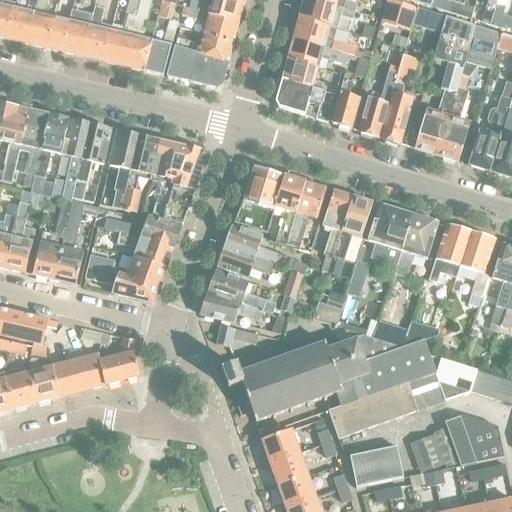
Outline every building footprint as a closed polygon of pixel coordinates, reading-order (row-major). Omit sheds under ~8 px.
[(0,0),(0,39),(5,40),(14,10),(15,5),(4,2),(4,0),(0,0)] [(5,40),(25,45),(37,0),(28,0),(25,13),(14,10),(5,40)] [(37,0),(25,45),(51,51),(60,53),(64,38),(51,35),(55,19),(56,16),(48,14),(51,0),(37,0)] [(59,20),(55,19),(51,35),(64,38),(60,53),(81,58),(97,0),(96,0),(92,16),(72,11),(69,23),(59,20)] [(97,0),(81,58),(102,63),(113,27),(101,24),(100,22),(103,10),(105,10),(107,0),(97,0)] [(113,27),(102,63),(122,68),(141,0),(127,0),(119,28),(113,27)] [(152,43),(150,42),(137,39),(143,18),(146,19),(150,1),(145,0),(141,0),(122,68),(144,73),(152,43)] [(245,5),(229,0),(210,0),(209,5),(190,0),(188,8),(239,24),(245,5)] [(351,19),(353,14),(308,0),(303,0),(298,20),(335,31),(336,29),(329,27),(333,14),(351,19)] [(308,0),(353,14),(356,3),(345,0),(308,0)] [(410,29),(411,25),(416,9),(404,5),(387,0),(381,20),(393,23),(410,29)] [(436,0),(435,7),(450,12),(454,0),(436,0)] [(454,0),(450,12),(470,19),(473,9),(462,5),(463,0),(454,0)] [(486,0),(480,22),(489,25),(496,0),(486,0)] [(496,0),(489,25),(498,27),(506,0),(496,0)] [(170,21),(175,4),(162,1),(157,17),(170,21)] [(234,44),(239,24),(188,8),(187,10),(182,9),(180,16),(194,20),(193,24),(203,27),(201,34),(234,44)] [(444,18),(416,9),(411,25),(439,34),(444,18)] [(489,70),(495,49),(499,35),(444,18),(439,34),(432,60),(446,64),(462,68),(463,62),(489,70)] [(346,57),(356,60),(369,63),(372,52),(361,49),(362,45),(347,41),(346,43),(333,39),(335,31),(298,20),(293,40),(346,57)] [(152,43),(144,73),(162,78),(176,24),(167,22),(161,45),(152,43)] [(370,39),(373,28),(363,25),(360,36),(370,39)] [(176,40),(174,48),(229,62),(234,44),(201,34),(198,46),(176,40)] [(511,38),(499,35),(495,49),(511,54),(511,38)] [(344,64),(346,57),(293,40),(287,62),(316,71),(321,55),(327,57),(326,59),(344,64)] [(368,97),(358,133),(379,140),(403,56),(404,50),(394,47),(379,100),(368,97)] [(222,87),(229,62),(174,48),(166,79),(216,90),(222,87)] [(417,60),(403,56),(379,140),(399,146),(410,110),(397,107),(404,84),(410,86),(417,60)] [(345,72),(343,79),(352,82),(355,74),(365,78),(369,63),(356,60),(352,74),(345,72)] [(340,78),(335,77),(332,86),(313,81),(316,71),(287,62),(281,82),(334,98),(340,78)] [(458,81),(462,68),(446,64),(440,89),(442,90),(435,112),(426,110),(414,151),(437,157),(457,87),(458,81)] [(348,96),(352,82),(343,79),(331,125),(350,131),(359,99),(348,96)] [(467,92),(465,91),(467,83),(458,81),(457,87),(437,157),(457,164),(469,123),(458,120),(467,92)] [(327,124),(334,98),(281,82),(275,104),(278,109),(327,124)] [(479,132),(468,167),(491,174),(511,99),(511,84),(509,84),(505,99),(500,97),(496,111),(493,110),(489,112),(486,122),(489,125),(491,126),(489,135),(479,132)] [(511,99),(491,174),(511,180),(511,138),(511,139),(511,138),(511,99)] [(0,180),(0,181),(11,184),(19,151),(28,112),(8,107),(0,140),(0,142),(9,145),(2,172),(0,172),(0,180)] [(30,188),(33,178),(47,116),(28,112),(19,151),(29,153),(24,173),(25,174),(22,186),(30,188)] [(49,153),(60,155),(68,121),(47,116),(33,178),(43,180),(49,153)] [(62,191),(73,194),(89,126),(68,121),(60,155),(70,158),(62,191)] [(111,131),(89,126),(73,194),(72,198),(93,203),(93,199),(83,196),(92,163),(102,165),(111,131)] [(137,137),(116,133),(109,166),(118,168),(113,189),(115,190),(111,207),(98,203),(97,208),(119,214),(121,208),(137,137)] [(138,177),(149,180),(158,142),(137,137),(121,208),(136,212),(141,192),(135,190),(138,177)] [(204,153),(158,142),(149,180),(159,183),(152,214),(182,226),(207,157),(204,153)] [(241,203),(233,224),(266,234),(273,209),(283,177),(253,168),(242,203),(241,203)] [(283,177),(273,209),(284,213),(273,245),(284,249),(304,184),(283,177)] [(306,220),(315,223),(325,191),(304,184),(284,249),(296,252),(306,220)] [(319,272),(328,275),(351,199),(333,193),(321,226),(331,229),(322,256),(324,257),(319,272)] [(53,217),(58,200),(46,197),(42,214),(53,217)] [(351,199),(328,275),(336,277),(341,262),(342,262),(351,235),(360,239),(372,205),(351,199)] [(51,245),(50,244),(39,242),(32,277),(54,282),(72,204),(62,201),(51,245)] [(0,269),(2,270),(15,217),(18,206),(7,203),(2,223),(0,222),(0,269)] [(82,206),(72,204),(54,282),(75,287),(82,252),(72,249),(82,206)] [(18,206),(15,217),(2,270),(24,275),(32,240),(22,238),(26,220),(23,219),(26,207),(18,206)] [(368,242),(401,252),(412,217),(378,207),(368,242)] [(437,225),(412,217),(401,252),(394,274),(405,278),(412,256),(427,260),(437,225)] [(103,229),(121,233),(140,238),(173,250),(180,229),(148,218),(143,228),(130,223),(111,219),(111,221),(106,219),(103,229)] [(224,248),(272,265),(303,277),(305,269),(293,265),(294,262),(258,247),(261,238),(232,227),(224,248)] [(442,262),(459,267),(469,235),(446,228),(436,259),(431,258),(420,295),(425,296),(426,292),(431,294),(442,262)] [(135,248),(131,258),(165,271),(173,250),(140,238),(121,233),(118,244),(135,248)] [(470,295),(481,298),(488,275),(484,273),(494,242),(469,235),(459,267),(477,273),(470,295)] [(489,323),(499,326),(511,283),(511,247),(502,245),(492,279),(502,282),(489,323)] [(373,250),(361,246),(354,271),(364,274),(366,266),(368,267),(373,250)] [(224,248),(217,269),(246,278),(252,262),(258,264),(256,269),(269,273),(272,265),(224,248)] [(158,291),(165,271),(131,258),(128,269),(114,264),(115,261),(91,256),(88,268),(109,273),(158,291)] [(153,306),(158,291),(109,273),(88,268),(86,279),(114,286),(111,296),(153,306)] [(244,292),(248,284),(215,273),(208,294),(261,313),(266,300),(244,292)] [(284,295),(295,299),(301,277),(290,273),(284,295)] [(511,283),(499,326),(497,332),(506,335),(508,329),(509,330),(511,321),(511,283)] [(258,321),(261,313),(208,294),(199,316),(233,325),(237,313),(258,321)] [(279,309),(290,313),(295,299),(284,295),(279,309)] [(335,329),(341,311),(344,303),(329,298),(326,306),(318,303),(312,321),(335,329)] [(0,336),(33,344),(41,346),(45,328),(55,330),(57,324),(0,310),(0,336)] [(279,336),(279,335),(283,321),(276,318),(271,333),(279,336)] [(406,387),(436,376),(430,357),(424,341),(403,348),(361,335),(326,347),(324,342),(238,372),(236,367),(221,372),(228,390),(230,389),(241,418),(252,414),(255,423),(271,418),(274,423),(315,409),(313,403),(341,393),(339,386),(349,383),(356,403),(406,385),(406,387)] [(0,350),(10,353),(12,342),(0,339),(0,350)] [(135,342),(122,339),(120,354),(98,360),(105,387),(139,378),(133,354),(135,342)] [(12,342),(10,353),(24,356),(26,346),(12,342)] [(31,353),(49,360),(45,347),(41,346),(33,344),(31,353)] [(105,387),(98,360),(97,355),(50,366),(59,399),(105,387)] [(444,402),(470,394),(476,372),(430,357),(436,376),(444,402)] [(50,366),(27,372),(36,405),(59,399),(50,366)] [(36,405),(27,372),(19,374),(18,370),(5,373),(6,377),(4,378),(13,411),(36,405)] [(511,383),(508,382),(476,372),(470,394),(508,406),(507,406),(508,407),(511,408),(511,383)] [(406,385),(356,403),(328,413),(338,440),(417,412),(445,403),(444,402),(436,376),(406,387),(406,385)] [(4,378),(0,378),(0,414),(13,411),(4,378)] [(462,418),(459,419),(475,465),(504,458),(504,457),(503,457),(497,428),(462,418)] [(460,468),(475,465),(459,419),(444,424),(460,468)] [(316,432),(320,446),(330,442),(326,429),(316,432)] [(446,469),(458,464),(446,429),(434,434),(446,469)] [(262,442),(270,465),(299,455),(291,431),(262,442)] [(421,474),(444,466),(434,437),(410,445),(421,474)] [(330,442),(320,446),(325,459),(335,456),(330,442)] [(356,489),(403,479),(396,448),(349,458),(356,489)] [(307,477),(299,455),(270,465),(278,488),(307,477)] [(505,464),(481,470),(483,481),(484,485),(492,483),(491,479),(507,476),(505,464)] [(432,474),(434,486),(435,486),(440,509),(449,507),(442,474),(450,473),(449,470),(432,474)] [(470,484),(483,481),(481,470),(468,472),(470,484)] [(332,478),(336,491),(347,487),(342,474),(332,478)] [(434,486),(432,474),(414,478),(415,482),(423,481),(425,488),(434,486)] [(315,500),(307,477),(278,488),(286,510),(315,500)] [(347,487),(336,491),(341,504),(351,500),(347,487)] [(387,489),(389,500),(402,498),(400,487),(387,489)] [(389,500),(387,489),(373,492),(375,503),(389,500)] [(319,511),(315,500),(286,510),(286,511),(319,511)] [(511,511),(511,500),(489,506),(489,511),(511,511)]
